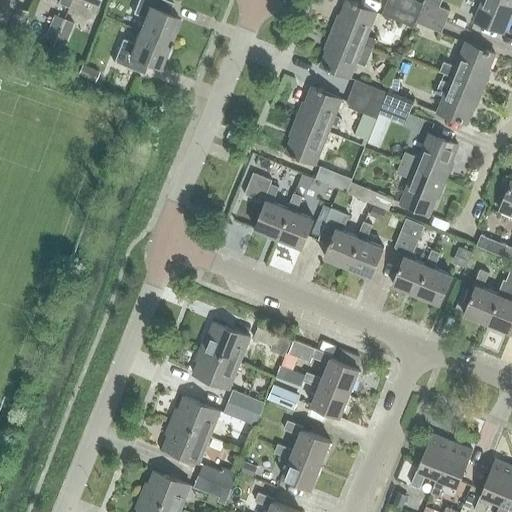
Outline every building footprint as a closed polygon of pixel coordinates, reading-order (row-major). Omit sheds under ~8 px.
[(0,0),(0,27),(19,35),(28,12),(13,6),(12,8),(6,6),(8,0),(0,0)] [(169,43),(179,19),(168,15),(173,3),(165,0),(137,0),(132,13),(143,18),(138,31),(169,43)] [(367,36),(376,12),(346,0),(337,24),(335,23),(331,32),(363,45),(371,48),(375,39),(367,36)] [(423,4),(421,3),(412,0),(387,0),(386,4),(417,17),(419,12),(423,4)] [(419,12),(444,22),(449,10),(422,0),(421,3),(423,4),(419,12)] [(511,9),(511,0),(481,0),(473,20),(493,28),(493,30),(502,33),(511,10),(511,9)] [(415,23),(417,17),(386,4),(381,15),(413,27),(415,23)] [(440,33),(444,22),(419,12),(417,17),(415,23),(440,33)] [(54,41),(63,18),(52,14),(43,37),(54,41)] [(63,18),(54,41),(64,45),(73,22),(63,18)] [(91,36),(78,31),(69,53),(82,59),(91,36)] [(159,67),(169,43),(138,31),(133,43),(122,39),(113,62),(144,75),(149,63),(159,67)] [(371,48),(363,45),(331,32),(327,42),(330,42),(320,66),(350,78),(356,62),(364,66),(371,48)] [(484,78),(493,54),(484,51),(483,52),(463,44),(454,66),(442,61),(437,71),(450,77),(450,78),(481,90),(486,79),(484,78)] [(98,71),(81,64),(76,74),(93,82),(98,71)] [(477,101),(481,90),(450,78),(446,86),(438,83),(434,93),(442,96),(436,111),(456,119),(456,120),(465,124),(475,100),(477,101)] [(382,103),(387,92),(355,80),(351,90),(382,103)] [(334,115),(341,98),(311,86),(302,110),(300,109),(296,118),(328,131),(331,124),(336,126),(340,117),(334,115)] [(378,114),(382,103),(360,94),(351,90),(347,101),(349,102),(347,107),(363,113),(376,119),(378,114)] [(382,103),(408,113),(412,103),(387,92),(382,103)] [(403,124),(408,113),(382,103),(378,114),(403,124)] [(367,141),(376,119),(363,113),(354,135),(367,141)] [(315,164),(328,131),(296,118),(292,128),(294,129),(285,152),(315,164)] [(373,128),(368,141),(380,146),(385,133),(373,128)] [(447,169),(457,145),(447,141),(447,142),(427,134),(418,157),(403,151),(399,162),(413,168),(445,181),(449,170),(447,169)] [(445,181),(413,168),(399,162),(395,172),(409,178),(400,201),(420,210),(419,211),(429,215),(438,191),(440,192),(445,181)] [(351,181),(352,179),(320,166),(315,178),(345,190),(347,191),(351,181)] [(267,191),(270,183),(272,180),(253,172),(248,183),(267,191)] [(296,211),(301,198),(305,199),(312,179),(301,174),(287,208),(290,209),(278,238),(302,248),(313,219),(296,211)] [(347,191),(345,190),(344,193),(387,210),(392,198),(351,181),(347,191)] [(511,260),(511,181),(510,181),(506,190),(507,191),(499,211),(511,216),(511,244),(511,247),(480,234),(475,246),(511,260)] [(290,209),(287,208),(272,202),(279,187),(270,183),(267,191),(263,200),(265,200),(254,228),(278,238),(290,209)] [(322,205),(311,232),(318,235),(322,225),(329,208),(322,205)] [(369,215),(381,220),(385,211),(373,206),(369,215)] [(348,215),(339,212),(329,208),(322,225),(318,235),(316,240),(328,245),(323,257),(347,266),(359,237),(356,236),(342,230),(348,215)] [(409,258),(416,243),(423,225),(405,218),(393,247),(403,250),(401,256),(402,256),(391,284),(415,294),(427,265),(424,264),(409,258)] [(371,276),(382,247),(365,240),(371,225),(363,221),(356,236),(359,237),(347,266),(371,276)] [(471,252),(458,246),(451,262),(464,268),(471,252)] [(415,294),(439,303),(450,275),(433,267),(439,252),(430,249),(424,264),(427,265),(415,294)] [(510,333),(511,328),(511,299),(511,297),(511,264),(506,279),(502,278),(496,293),(498,294),(486,323),(510,333)] [(498,294),(496,293),(481,287),(487,272),(478,268),(472,285),(474,285),(462,313),(486,323),(498,294)] [(239,362),(250,336),(214,322),(209,335),(206,334),(201,347),(239,362)] [(290,339),(284,337),(258,326),(253,338),(270,345),(268,350),(284,356),(290,339)] [(331,355),(315,348),(292,339),(287,352),(298,357),(309,362),(311,357),(326,363),(321,378),(319,381),(348,393),(358,369),(330,357),(331,355)] [(229,388),(239,362),(201,347),(195,360),(198,361),(193,374),(229,388)] [(281,366),(292,370),(298,357),(287,352),(281,366)] [(319,381),(321,378),(305,372),(302,380),(317,386),(310,405),(339,416),(348,393),(319,381)] [(299,395),(272,384),(266,399),(293,410),(299,395)] [(264,402),(259,400),(233,389),(228,401),(254,411),(259,413),(264,402)] [(209,436),(220,410),(184,396),(179,409),(176,408),(171,421),(209,436)] [(259,413),(254,411),(228,401),(223,412),(255,425),(259,413)] [(320,464),(329,440),(302,429),(303,427),(286,420),(283,429),(298,435),(292,449),(291,452),(320,464)] [(199,462),(209,436),(171,421),(165,434),(168,435),(163,448),(199,462)] [(436,477),(451,441),(430,433),(409,484),(418,488),(424,473),(436,477)] [(457,486),(471,449),(451,441),(436,477),(430,492),(439,496),(444,481),(457,486)] [(291,452),(292,449),(277,443),(273,452),(289,458),(281,476),(310,488),(320,464),(291,452)] [(499,502),(511,471),(511,465),(493,458),(473,509),(479,511),(482,511),(488,498),(499,502)] [(253,477),(257,467),(244,461),(240,471),(253,477)] [(221,466),(219,470),(203,463),(198,475),(224,485),(231,488),(232,485),(237,473),(221,466)] [(141,495),(179,511),(190,485),(154,470),(149,483),(146,482),(141,495)] [(511,471),(499,502),(495,511),(505,511),(508,506),(511,507),(511,471)] [(231,488),(224,485),(198,475),(193,486),(218,496),(216,501),(224,504),(231,488)] [(300,511),(273,501),(274,498),(257,492),(254,500),(269,506),(266,511),(300,511)] [(402,508),(407,495),(397,492),(392,504),(402,508)] [(178,511),(179,511),(141,495),(135,508),(138,509),(137,511),(178,511)]
